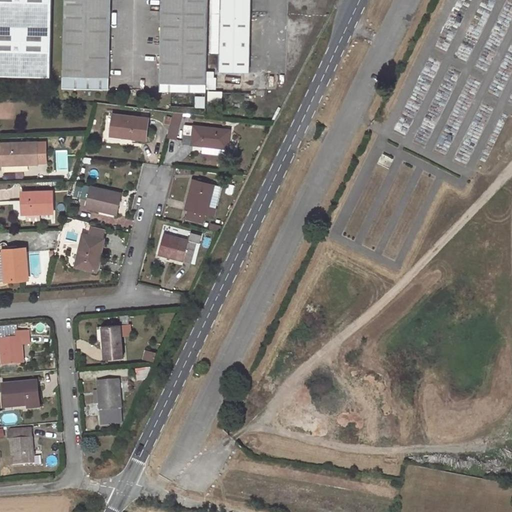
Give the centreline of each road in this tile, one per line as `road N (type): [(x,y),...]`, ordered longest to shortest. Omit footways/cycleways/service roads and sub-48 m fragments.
road 1 (unclassified): [(126,484),(359,0)]
road 2 (track): [(511,167),(283,391),(263,421),(154,491)]
road 3 (track): [(263,421),(371,451),(485,448),(511,427)]
road 4 (residential): [(75,482),(59,306)]
road 5 (residential): [(156,167),(121,300)]
